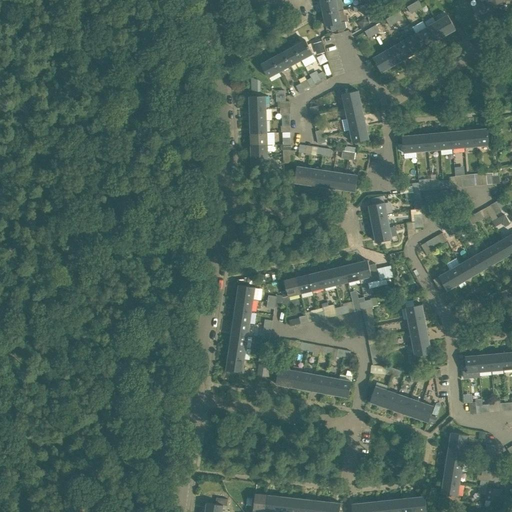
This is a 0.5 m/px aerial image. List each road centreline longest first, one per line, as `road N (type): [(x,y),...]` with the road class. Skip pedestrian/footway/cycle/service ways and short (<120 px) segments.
road 1 (residential): [(223,203),(219,69),(204,0)]
road 2 (residential): [(196,399),(223,203)]
road 3 (residential): [(355,247),(344,220),(223,203)]
road 4 (residential): [(341,425),(196,399)]
road 5 (residential): [(388,103),(511,33)]
